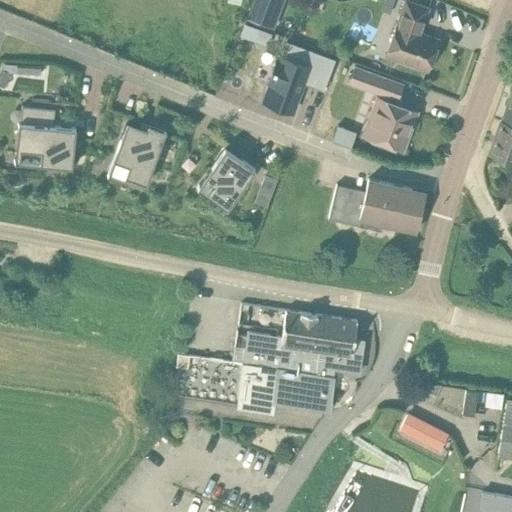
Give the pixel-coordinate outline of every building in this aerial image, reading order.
[(254,0),(249,17),(279,27),(287,0),(254,0)] [(396,23),(384,55),(427,71),(438,38),(419,32),(428,7),(407,0),(404,0),(396,23)] [(256,27),(244,23),(240,34),(251,38),(256,27)] [(266,85),(260,102),(288,113),(301,82),(321,89),(330,67),(298,54),(286,49),(284,48),(280,58),(277,57),(276,59),(274,58),(263,84),(266,85)] [(0,72),(0,85),(4,87),(10,72),(39,74),(40,65),(4,63),(0,72)] [(402,149),(409,130),(407,129),(414,110),(401,105),(402,101),(400,97),(397,96),(401,83),(354,66),(348,83),(377,93),(362,134),(402,149)] [(511,90),(502,119),(511,123),(511,90)] [(48,107),(31,105),(29,122),(17,121),(17,123),(18,123),(15,146),(26,148),(24,161),(70,167),(75,128),(46,124),(48,107)] [(511,160),(511,123),(502,119),(501,119),(489,152),(511,160)] [(147,133),(125,124),(106,173),(128,181),(130,176),(143,181),(142,183),(144,184),(164,134),(148,128),(147,133)] [(355,131),(337,124),(332,139),(349,145),(355,131)] [(239,163),(221,151),(196,187),(198,188),(199,186),(214,196),(217,191),(231,201),(254,168),(242,159),(239,163)] [(275,178),(264,174),(259,189),(270,193),(275,178)] [(336,183),(328,217),(381,229),(382,222),(415,230),(424,190),(368,177),(365,190),(336,183)] [(354,337),(357,319),(285,308),(281,335),(247,330),(242,363),(177,353),(172,392),(270,406),(272,398),(328,407),(334,367),(358,370),(363,338),(354,337)] [(465,388),(463,411),(477,411),(479,389),(465,388)] [(502,394),(486,392),(484,404),(500,406),(502,394)] [(511,457),(511,397),(506,397),(498,455),(511,457)] [(397,429),(438,449),(445,434),(405,414),(397,429)] [(511,511),(511,496),(483,491),(478,511),(511,511)]
